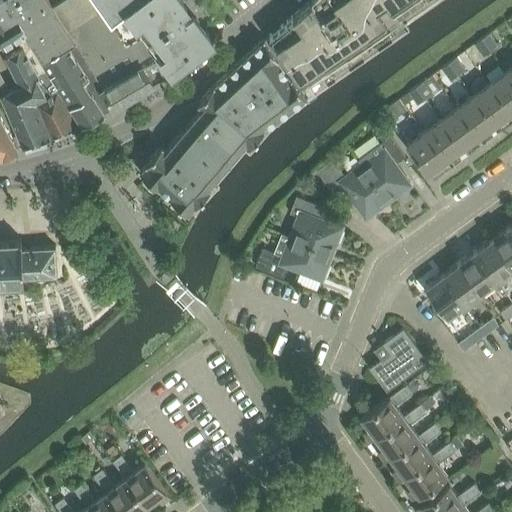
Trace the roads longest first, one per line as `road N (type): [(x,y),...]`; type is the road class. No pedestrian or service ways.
road 1 (residential): [(0,175),(159,115),(284,0)]
road 2 (residential): [(319,421),(392,262),(511,174)]
road 3 (residential): [(204,511),(319,421)]
